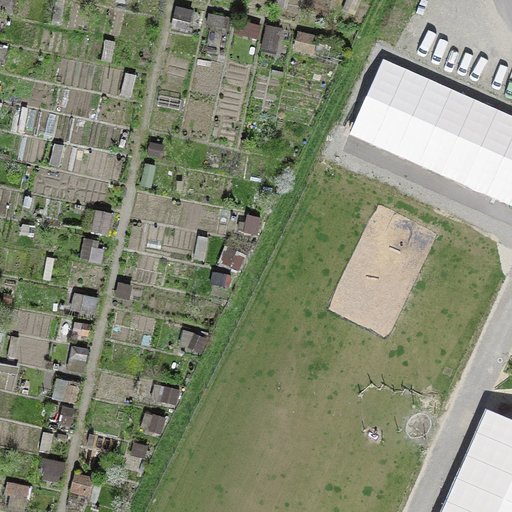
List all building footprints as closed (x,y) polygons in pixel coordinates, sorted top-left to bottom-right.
[(174,5),(171,17),(187,21),(190,9),(174,5)] [(207,13),(205,24),(228,29),(230,18),(207,13)] [(236,19),(232,33),(255,38),(259,25),(236,19)] [(265,25),(261,48),(274,50),(278,27),(265,25)] [(296,31),(292,50),(312,54),(316,36),(296,31)] [(511,202),(511,111),(382,58),(349,135),(511,202)] [(141,166),(139,177),(158,180),(160,169),(141,166)] [(98,209),(93,230),(109,234),(114,212),(98,209)] [(245,214),(242,231),(256,234),(259,217),(245,214)] [(101,241),(85,239),(82,260),(103,264),(105,248),(100,248),(101,241)] [(223,247),(217,261),(238,269),(244,255),(223,247)] [(235,278),(223,273),(212,297),(224,303),(235,278)] [(117,283),(115,293),(123,295),(125,285),(117,283)] [(76,293),(72,309),(97,314),(100,298),(76,293)] [(93,325),(76,324),(75,335),(92,336),(93,325)] [(192,333),(186,347),(199,353),(205,340),(192,333)] [(74,346),(70,367),(86,370),(90,349),(74,346)] [(79,383),(59,378),(54,397),(75,402),(79,383)] [(159,385),(156,400),(175,405),(178,390),(159,385)] [(511,511),(511,417),(479,405),(438,511),(511,511)] [(65,407),(60,425),(71,427),(75,409),(65,407)] [(152,414),(147,431),(160,434),(165,418),(152,414)] [(132,442),(128,455),(143,458),(146,446),(132,442)] [(48,460),(44,479),(61,483),(65,463),(48,460)] [(91,477),(73,473),(69,494),(87,497),(91,477)] [(29,487),(8,483),(6,495),(27,498),(29,487)]
